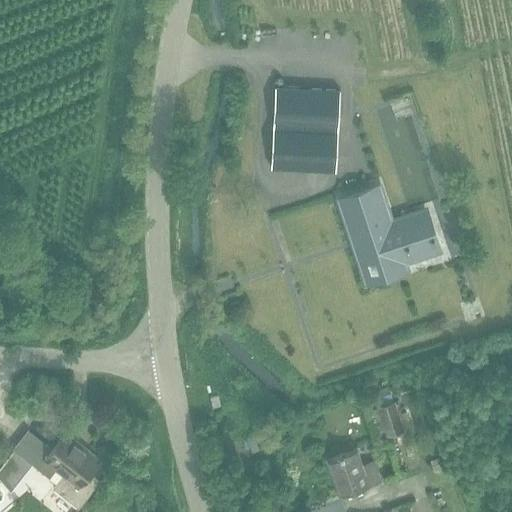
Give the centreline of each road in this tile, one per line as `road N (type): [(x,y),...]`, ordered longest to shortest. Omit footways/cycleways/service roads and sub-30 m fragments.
road 1 (tertiary): [(161,353),(156,148),(179,0)]
road 2 (tertiary): [(200,511),(161,353)]
road 3 (unclassified): [(161,353),(79,361),(0,356)]
